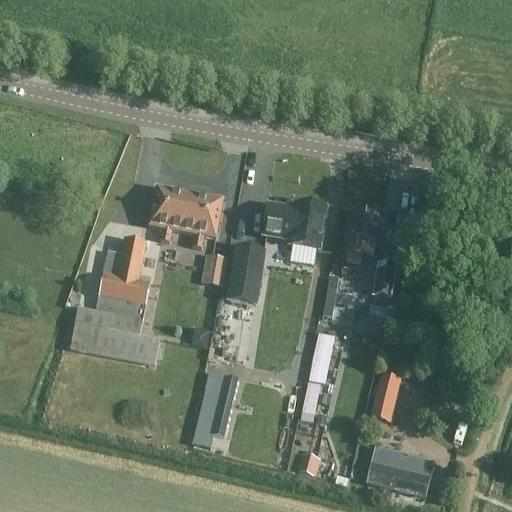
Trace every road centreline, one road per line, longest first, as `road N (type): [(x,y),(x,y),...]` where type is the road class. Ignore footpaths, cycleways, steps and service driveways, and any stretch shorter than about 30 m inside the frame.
road 1 (tertiary): [(511,178),(0,83)]
road 2 (residential): [(469,489),(511,368)]
